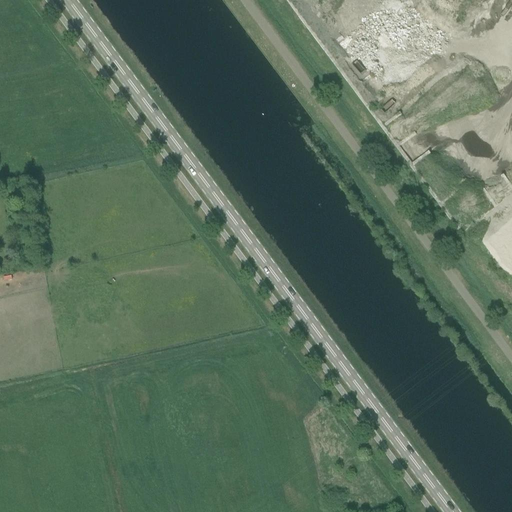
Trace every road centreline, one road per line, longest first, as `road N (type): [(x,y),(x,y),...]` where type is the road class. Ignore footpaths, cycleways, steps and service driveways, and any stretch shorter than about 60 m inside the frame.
road 1 (secondary): [(450,511),(67,0)]
road 2 (unclassified): [(511,362),(243,0)]
